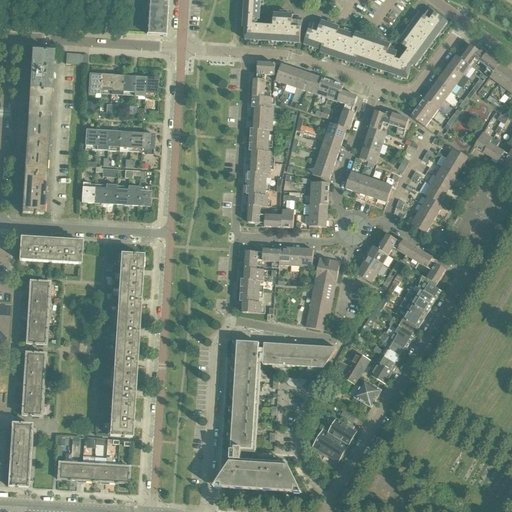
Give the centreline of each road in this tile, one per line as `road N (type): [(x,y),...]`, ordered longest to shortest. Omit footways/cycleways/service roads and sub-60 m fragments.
road 1 (residential): [(170,234),(152,511)]
road 2 (residential): [(328,501),(461,287)]
road 3 (track): [(511,287),(399,474)]
road 4 (residential): [(231,320),(332,337),(354,238)]
road 5 (residential): [(181,48),(170,234)]
road 6 (residential): [(236,238),(246,52)]
road 7 (residential): [(7,36),(181,48)]
road 8 (residential): [(205,511),(215,340)]
road 9 (residential): [(170,234),(0,225)]
road 10 (residential): [(348,221),(340,185),(377,85)]
road 11 (residential): [(0,409),(11,401),(16,293),(0,286)]
road 12 (residential): [(461,287),(469,273),(386,223),(362,230)]
road 13 (residential): [(246,52),(282,53),(377,85)]
road 14 (residential): [(377,85),(412,91),(464,21)]
road 15 (tertiary): [(121,511),(0,504)]
road 16 (residential): [(328,501),(299,445),(315,391)]
